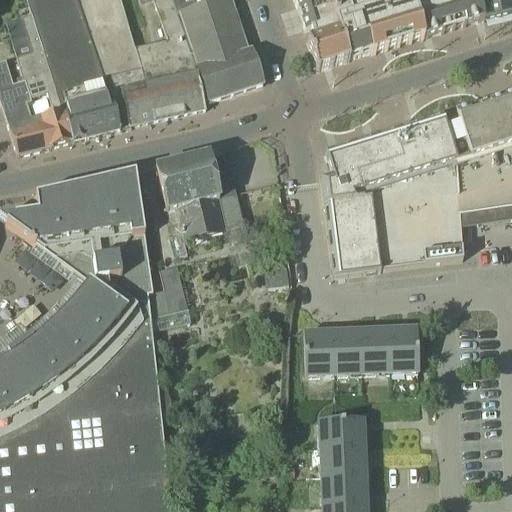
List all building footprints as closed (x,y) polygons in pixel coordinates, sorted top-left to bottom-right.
[(31,20),(30,20),(71,146),(120,134),(110,105),(74,0),(39,0),(25,5),(31,20)] [(184,38),(169,0),(151,0),(153,5),(154,6),(167,44),(134,52),(118,0),(75,0),(104,82),(106,82),(112,105),(110,105),(120,134),(205,114),(196,77),(184,38)] [(225,2),(224,0),(170,0),(177,19),(179,18),(208,106),(262,89),(250,53),(247,55),(229,1),(225,2)] [(476,0),(291,0),(296,14),(296,15),(301,30),(304,39),(309,37),(312,46),(309,46),(306,47),(315,75),(316,75),(316,76),(319,75),(318,74),(330,71),(333,70),(332,70),(344,66),(344,67),(348,66),(348,64),(371,57),(371,58),(375,57),(383,54),(383,55),(387,54),(387,53),(395,51),(399,50),(407,47),(411,46),(419,43),(420,44),(423,42),(440,37),(443,36),(451,33),(451,34),(454,33),(454,32),(462,30),(465,29),(484,23),(476,0)] [(511,0),(476,0),(484,23),(484,25),(511,18),(511,0)] [(0,109),(8,132),(16,161),(49,153),(71,146),(30,20),(21,23),(31,58),(15,62),(22,86),(12,89),(5,66),(0,67),(0,109)] [(459,220),(511,212),(511,99),(441,121),(455,167),(459,220)] [(332,282),(365,278),(380,276),(379,275),(462,265),(459,220),(455,167),(441,121),(324,158),(331,181),(320,185),(332,282)] [(211,174),(208,159),(154,172),(165,215),(165,216),(192,210),(192,211),(197,210),(196,208),(217,203),(234,199),(226,167),(225,167),(226,170),(211,174)] [(0,511),(169,511),(160,424),(170,422),(164,382),(155,383),(151,337),(190,327),(188,321),(149,330),(149,323),(185,314),(185,312),(150,318),(139,320),(137,303),(152,299),(134,178),(132,179),(132,181),(107,187),(106,185),(103,185),(103,187),(79,194),(78,191),(75,192),(76,194),(50,200),(50,198),(47,198),(48,206),(35,207),(36,217),(13,220),(13,221),(9,228),(6,226),(5,229),(34,250),(35,249),(43,255),(43,256),(45,257),(45,256),(57,265),(57,266),(59,267),(59,266),(71,276),(73,277),(87,288),(90,290),(73,310),(70,308),(69,309),(72,311),(54,330),(51,328),(50,329),(53,331),(32,348),(30,345),(29,346),(32,349),(10,364),(8,361),(7,362),(9,365),(0,370),(0,511)] [(242,233),(234,199),(217,203),(196,208),(197,210),(192,211),(192,210),(165,216),(165,215),(162,215),(163,216),(164,217),(167,217),(172,241),(167,242),(173,263),(186,260),(183,247),(242,233)] [(286,269),(262,271),(265,300),(288,298),(286,269)] [(139,320),(150,318),(185,312),(176,271),(158,275),(163,295),(163,296),(153,299),(152,299),(137,303),(139,320)] [(418,378),(416,334),(402,334),(402,336),(391,337),(391,335),(374,336),(374,337),(363,338),(363,336),(346,337),(346,338),(335,339),(335,337),(318,338),(318,340),(307,340),(307,338),(303,338),(304,382),(349,381),(349,376),(360,375),(360,380),(377,380),(377,375),(388,374),(388,379),(405,378),(405,374),(416,373),(416,378),(418,378)] [(361,440),(360,429),(362,429),(362,424),(334,425),(318,426),(321,511),(365,511),(365,495),(363,495),(362,484),(364,484),(364,467),(362,467),(361,457),(363,456),(363,439),(361,440)]
